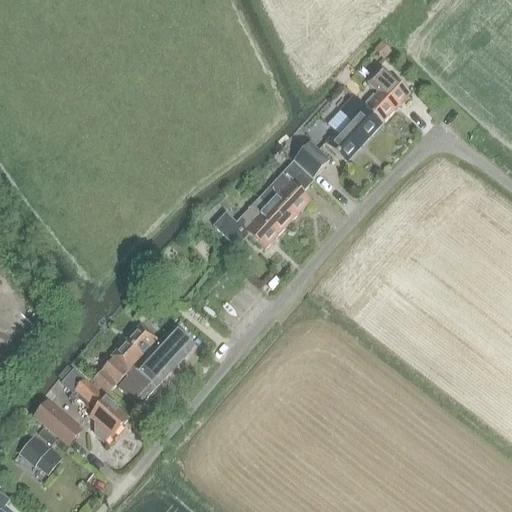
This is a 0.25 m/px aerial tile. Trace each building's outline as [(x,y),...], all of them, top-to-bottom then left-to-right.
[(389,54),(379,44),(371,52),(381,62),(389,54)] [(400,106),(410,96),(381,70),(367,85),(378,95),(365,110),(383,126),(401,106),(400,106)] [(383,126),(365,110),(354,100),(344,111),(355,120),(352,124),(339,138),(335,134),(325,145),(346,165),(383,126)] [(340,113),(327,127),(335,134),(339,138),(352,124),(340,113)] [(293,164),(312,182),(329,163),(310,145),(292,164),(293,164)] [(311,203),(302,195),(313,183),(312,182),(293,164),(259,201),(287,228),(311,203)] [(264,252),(287,228),(259,201),(236,225),(225,216),(213,229),(236,250),(248,237),(264,252)] [(132,369),(143,357),(156,343),(140,328),(111,359),(113,361),(92,383),(107,397),(125,377),(126,378),(133,370),(132,369)] [(155,390),(194,348),(174,330),(135,372),(133,370),(126,378),(128,380),(118,390),(138,408),(155,390)] [(89,414),(94,415),(90,420),(92,422),(92,438),(102,447),(110,437),(112,439),(128,421),(90,388),(73,373),(61,387),(72,396),(68,400),(73,405),(76,401),(83,407),(83,409),(89,414)] [(81,432),(45,402),(31,420),(66,450),(81,432)] [(56,442),(43,431),(37,437),(51,448),(56,442)] [(25,449),(41,462),(48,455),(32,441),(25,449)] [(41,462),(36,469),(47,478),(62,461),(51,452),(48,455),(41,462)] [(0,511),(3,511),(10,503),(0,495),(0,511)]
